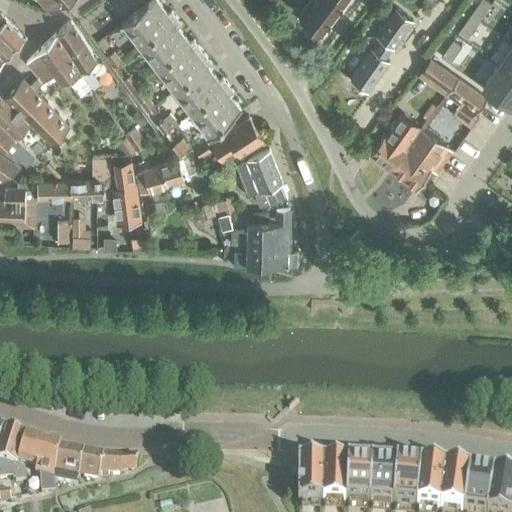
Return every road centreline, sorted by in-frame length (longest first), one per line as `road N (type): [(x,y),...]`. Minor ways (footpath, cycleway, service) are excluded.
road 1 (residential): [(511,459),(381,440),(182,432),(102,438),(0,413)]
road 2 (residential): [(229,0),(336,156),(369,220),(399,234),(425,236),(446,223),(511,129)]
road 3 (residential): [(320,288),(319,228),(304,171),(275,109),(192,0)]
